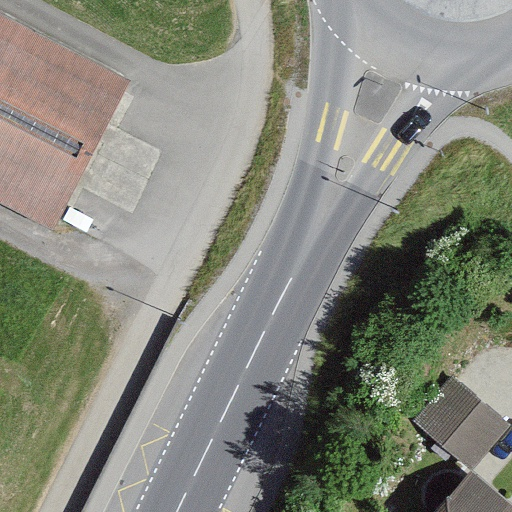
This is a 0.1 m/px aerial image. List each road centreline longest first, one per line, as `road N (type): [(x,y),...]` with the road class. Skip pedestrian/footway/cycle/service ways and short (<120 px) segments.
road 1 (primary): [(319,209),(177,511)]
road 2 (primary): [(319,209),(426,88),(475,53)]
road 3 (primary): [(350,0),(350,52),(319,209)]
road 4 (primary): [(351,0),(404,43),(475,53)]
